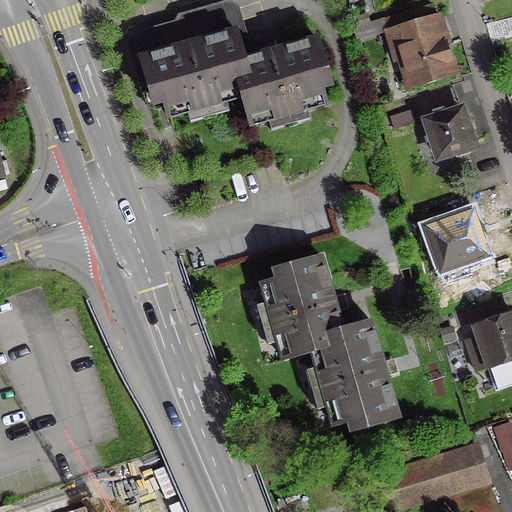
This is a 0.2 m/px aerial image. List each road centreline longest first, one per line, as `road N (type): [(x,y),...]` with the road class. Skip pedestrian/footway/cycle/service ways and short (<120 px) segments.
road 1 (primary): [(226,511),(110,209)]
road 2 (unknown): [(312,0),(341,59),(348,111),(323,199),(339,220),(384,249),(394,274)]
road 3 (primary): [(110,209),(32,0)]
road 4 (residential): [(511,159),(461,0)]
